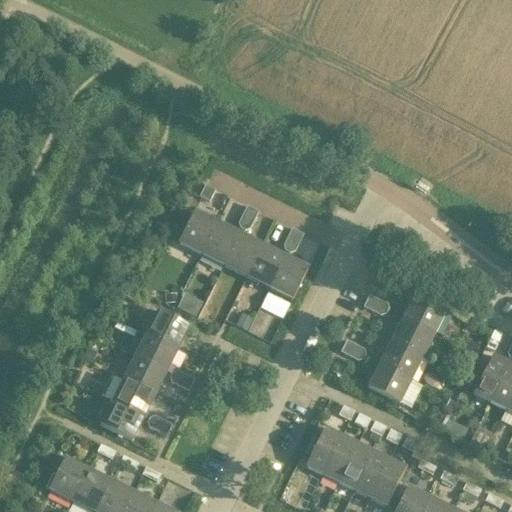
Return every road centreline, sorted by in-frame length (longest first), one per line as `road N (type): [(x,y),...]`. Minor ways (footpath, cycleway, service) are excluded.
road 1 (unclassified): [(385,189),(10,0)]
road 2 (residential): [(218,511),(385,189)]
road 3 (residential): [(511,279),(385,189)]
